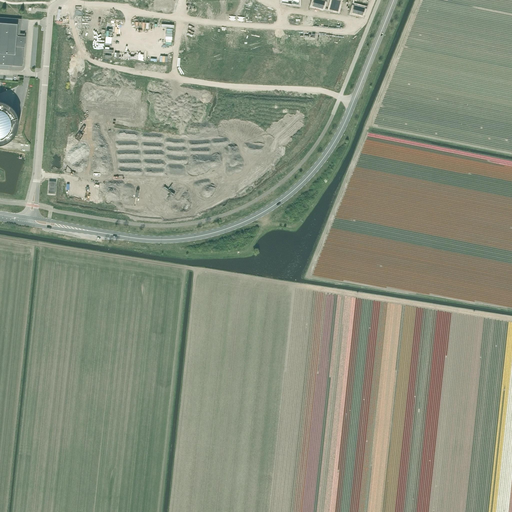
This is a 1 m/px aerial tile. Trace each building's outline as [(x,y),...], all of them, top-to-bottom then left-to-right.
[(320,0),(313,0),(312,7),(319,9),(320,7),(324,8),(325,1),(320,0)] [(332,2),(330,10),(338,12),(341,1),(337,0),(334,0),(334,3),(332,2)] [(354,7),(352,14),(363,17),(365,8),(358,6),(357,8),(354,7)] [(20,34),(21,19),(0,17),(0,64),(22,66),(25,33),(24,33),(24,34),(20,34)] [(120,17),(112,19),(114,31),(125,28),(124,24),(121,24),(120,17)] [(130,25),(129,29),(139,30),(140,20),(134,19),(133,25),(130,25)] [(103,20),(97,21),(100,32),(109,30),(108,25),(105,26),(103,20)] [(140,20),(139,30),(148,32),(148,27),(145,27),(146,21),(140,20)] [(92,28),(89,29),(90,34),(100,32),(97,21),(91,23),(92,28)] [(153,27),(152,33),(161,35),(162,28),(164,28),(165,23),(156,22),(156,28),(153,27)] [(170,31),(169,36),(180,37),(181,25),(173,24),(173,31),(170,31)] [(192,27),(192,39),(202,40),(202,33),(199,33),(199,28),(192,27)] [(208,35),(207,40),(217,41),(217,30),(211,30),(211,36),(208,35)] [(217,30),(217,41),(226,42),(226,37),(223,36),(223,30),(217,30)] [(230,36),(230,41),(239,42),(239,31),(233,31),(233,36),(230,36)] [(239,31),(239,42),(248,42),(248,37),(245,37),(245,31),(239,31)] [(255,33),(255,45),(264,45),(265,39),(262,39),(262,33),(255,33)] [(269,40),(269,44),(278,45),(279,34),(272,34),(272,40),(269,40)] [(279,34),(278,45),(288,46),(288,41),(285,41),(285,34),(279,34)] [(292,35),(291,47),(301,47),(301,41),(298,41),(298,35),(292,35)] [(306,36),(306,48),(317,49),(317,44),(314,44),(314,36),(306,36)] [(322,36),(321,48),(331,49),(331,43),(328,43),(329,37),(322,36)] [(336,44),(336,49),(347,50),(348,38),(340,37),(339,44),(336,44)] [(0,145),(4,144),(8,143),(11,140),(13,138),(16,134),(17,131),(18,127),(19,123),(18,119),(17,115),(16,113),(14,110),(12,107),(9,105),(8,105),(6,103),(2,102),(0,101),(0,145)]
